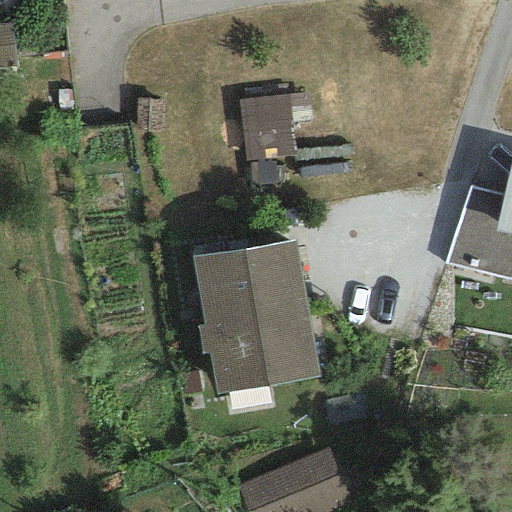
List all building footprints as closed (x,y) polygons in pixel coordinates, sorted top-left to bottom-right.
[(10,23),(0,24),(0,67),(13,66),(10,23)] [(290,123),(310,121),(307,93),(287,95),(290,123)] [(290,123),(287,95),(237,101),(244,161),(294,155),(290,123)] [(162,132),(163,101),(136,100),(135,131),(162,132)] [(511,160),(510,161),(502,196),(493,232),(511,236),(511,160)] [(250,186),(275,184),(273,162),(249,164),(250,186)] [(511,280),(511,236),(493,232),(502,196),(469,188),(445,264),(511,280)] [(294,240),(191,258),(203,326),(208,354),(215,394),(318,376),(294,240)] [(201,355),(208,354),(203,326),(196,327),(201,355)] [(200,393),(196,371),(177,375),(181,396),(200,393)] [(326,449),(235,486),(245,511),(330,511),(349,505),(326,449)]
